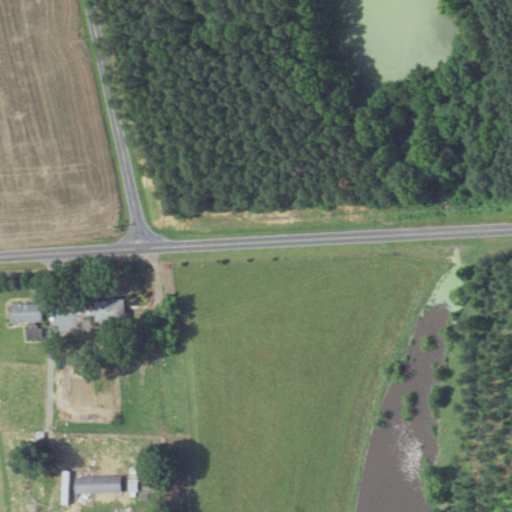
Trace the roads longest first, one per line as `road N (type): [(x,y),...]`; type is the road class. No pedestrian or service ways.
road 1 (residential): [(511,227),(0,254)]
road 2 (residential): [(140,247),(88,0)]
